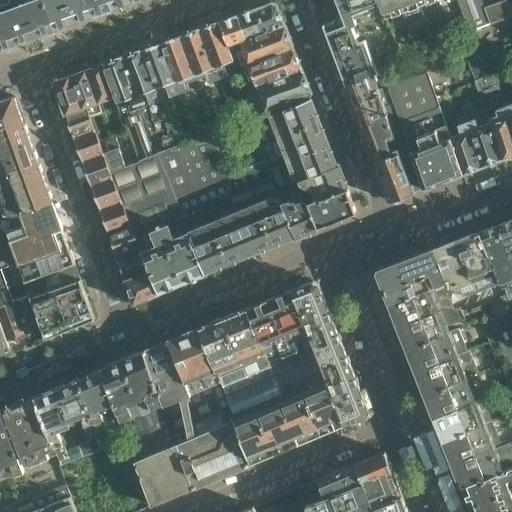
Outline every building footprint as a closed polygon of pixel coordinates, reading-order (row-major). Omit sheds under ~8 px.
[(0,0),(0,50),(18,44),(1,0),(0,0)] [(37,37),(23,0),(1,0),(18,44),(37,37)] [(56,30),(45,0),(23,0),(37,37),(56,30)] [(94,16),(88,0),(45,0),(56,30),(94,16)] [(110,0),(88,0),(94,16),(114,9),(110,0)] [(132,3),(131,0),(110,0),(114,9),(122,6),(131,3),(132,3)] [(359,43),(352,26),(357,24),(353,14),(380,4),(378,0),(336,0),(343,17),(323,25),(331,45),(332,45),(347,85),(366,77),(377,73),(365,41),(359,43)] [(492,24),(483,0),(380,0),(387,19),(437,0),(457,0),(470,32),(492,24)] [(285,25),(278,4),(273,2),(257,8),(238,15),(247,39),(285,25)] [(247,39),(238,15),(220,22),(229,47),(241,42),(247,39)] [(233,59),(229,47),(220,22),(201,29),(218,77),(225,95),(235,92),(224,62),(233,59)] [(294,47),(285,25),(247,39),(241,42),(249,64),(294,47)] [(218,77),(201,29),(181,36),(195,73),(204,69),(208,80),(218,77)] [(195,73),(181,36),(162,43),(179,91),(189,87),(185,76),(195,73)] [(179,91),(162,43),(143,50),(156,87),(165,83),(169,94),(179,91)] [(511,56),(511,44),(500,49),(504,60),(511,56)] [(302,70),(294,47),(249,64),(258,87),(302,70)] [(156,87),(143,50),(124,57),(141,105),(151,101),(147,90),(156,87)] [(141,105),(124,57),(104,64),(118,100),(127,97),(131,108),(141,105)] [(118,191),(113,176),(139,167),(121,118),(124,117),(118,100),(104,64),(103,64),(54,82),(135,303),(159,294),(159,293),(160,293),(118,191)] [(312,94),(302,70),(258,87),(267,111),(312,94)] [(497,87),(492,74),(474,81),(479,94),(484,92),(484,88),(490,86),(492,89),(497,87)] [(451,138),(441,108),(439,108),(428,75),(392,87),(403,121),(401,122),(424,188),(463,174),(451,138)] [(393,155),(386,137),(394,134),(380,93),(373,96),(366,77),(347,85),(391,201),(394,200),(415,192),(401,152),(393,155)] [(0,174),(38,161),(14,96),(0,101),(0,174)] [(282,199),(274,177),(271,179),(265,163),(231,177),(228,172),(247,164),(245,158),(263,151),(269,166),(328,144),(311,99),(252,121),(260,143),(222,157),(215,139),(219,138),(218,135),(160,158),(205,271),(295,234),(282,199)] [(511,154),(511,124),(505,107),(497,111),(500,119),(490,123),(503,158),(511,154)] [(149,162),(131,115),(124,117),(121,118),(139,167),(149,162)] [(503,158),(490,123),(480,127),(476,119),(468,122),(484,165),(503,158)] [(484,165),(468,122),(460,125),(463,133),(451,138),(463,174),(484,165)] [(348,189),(339,165),(337,166),(328,144),(269,166),(274,177),(282,199),(287,197),(291,199),(295,198),(299,199),(302,198),(310,201),(320,197),(321,199),(348,189)] [(206,274),(205,271),(160,158),(149,162),(139,167),(113,176),(118,191),(160,293),(206,274)] [(45,181),(38,161),(0,174),(0,189),(3,196),(45,181)] [(53,201),(45,181),(3,196),(10,217),(53,201)] [(357,212),(348,189),(321,199),(320,197),(310,201),(321,227),(357,212)] [(321,227),(310,201),(302,198),(299,199),(295,198),(291,199),(287,197),(282,199),(295,234),(296,237),(321,227)] [(96,318),(53,201),(10,217),(1,220),(4,227),(5,227),(18,262),(30,294),(43,328),(47,339),(54,336),(56,336),(56,335),(57,335),(57,334),(68,329),(69,330),(70,330),(71,330),(71,329),(72,329),(73,329),(74,328),(74,327),(85,322),(86,323),(87,323),(88,323),(89,322),(95,319),(96,318)] [(511,219),(499,225),(503,236),(511,258),(511,219)] [(499,225),(481,232),(495,269),(501,282),(506,295),(508,300),(511,298),(511,258),(503,236),(499,225)] [(14,300),(2,268),(18,262),(5,227),(4,227),(0,228),(0,320),(8,341),(43,328),(30,294),(14,300)] [(452,243),(435,250),(447,281),(448,285),(451,286),(463,281),(495,269),(481,232),(467,237),(452,243)] [(381,270),(378,271),(379,275),(391,304),(426,290),(430,291),(431,288),(432,287),(447,281),(435,250),(427,252),(407,260),(381,270)] [(295,289),(292,290),(345,425),(371,414),(318,280),(315,280),(315,281),(295,289)] [(345,425),(292,290),(291,291),(288,293),(287,292),(253,306),(253,307),(250,308),(248,308),(285,398),(284,398),(286,403),(291,402),(295,414),(291,416),(302,443),(345,425)] [(426,290),(391,304),(400,326),(437,311),(430,294),(429,292),(430,291),(426,290)] [(505,298),(491,303),(496,317),(510,312),(505,298)] [(481,305),(477,306),(480,314),(488,311),(485,303),(481,305)] [(473,308),(470,309),(473,317),(480,314),(477,306),(473,308)] [(285,398),(248,308),(199,328),(221,385),(251,464),(302,443),(291,416),(295,414),(291,402),(286,403),(284,398),(285,398)] [(470,309),(462,312),(465,320),(473,317),(470,309)] [(437,311),(400,326),(406,343),(409,348),(418,372),(455,357),(446,334),(444,328),(437,311)] [(491,448),(454,463),(463,486),(500,471),(511,466),(511,313),(489,322),(494,333),(497,341),(500,348),(506,363),(511,376),(511,438),(500,444),(491,447),(491,448)] [(0,353),(11,349),(8,341),(0,320),(0,353)] [(221,385),(199,328),(169,340),(192,396),(221,385)] [(494,333),(486,336),(489,343),(497,341),(494,333)] [(251,464),(221,385),(192,396),(169,340),(144,351),(194,488),(251,464)] [(497,341),(489,343),(493,351),(500,348),(497,341)] [(194,488),(144,351),(101,368),(101,369),(98,371),(97,370),(96,370),(96,371),(89,374),(89,373),(77,378),(98,430),(108,426),(102,412),(100,410),(111,405),(115,404),(137,462),(153,505),(194,488)] [(455,357),(418,372),(427,394),(464,380),(455,357)] [(98,430),(77,378),(64,384),(58,387),(57,386),(57,387),(71,422),(82,417),(82,420),(88,434),(98,430)] [(464,380),(427,394),(436,417),(473,402),(464,380)] [(71,422),(57,387),(56,387),(56,388),(49,390),(35,396),(56,447),(64,444),(59,430),(56,428),(71,422)] [(58,452),(56,447),(35,396),(0,409),(0,478),(25,468),(24,466),(58,452)] [(473,402),(436,417),(445,440),(482,425),(491,422),(482,399),(473,402)] [(482,425),(445,440),(454,463),(491,448),(491,447),(500,444),(491,422),(482,425)] [(409,511),(385,451),(319,479),(326,497),(306,505),(308,511),(366,511),(374,509),(374,511),(409,511)] [(511,466),(500,471),(463,486),(471,505),(507,490),(511,488),(511,466)] [(326,497),(319,479),(317,480),(308,484),(306,485),(300,487),(299,488),(306,505),(326,497)] [(77,511),(68,490),(69,490),(67,485),(45,494),(49,504),(30,511),(77,511)] [(507,490),(471,505),(473,511),(509,511),(511,511),(511,500),(511,501),(507,490)] [(266,511),(263,503),(256,506),(254,507),(254,506),(239,511),(266,511)]
